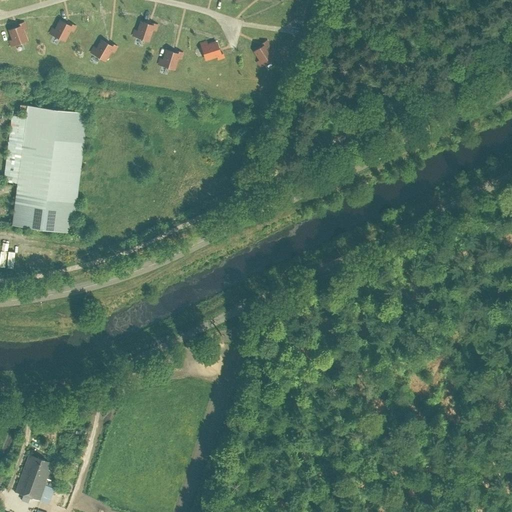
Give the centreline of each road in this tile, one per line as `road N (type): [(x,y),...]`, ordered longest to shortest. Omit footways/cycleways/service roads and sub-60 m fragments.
road 1 (unclassified): [(0,390),(53,390),(98,377),(511,175)]
road 2 (tertiary): [(0,302),(134,271),(511,90)]
road 3 (track): [(198,511),(261,322),(260,298)]
road 4 (track): [(398,511),(511,387)]
